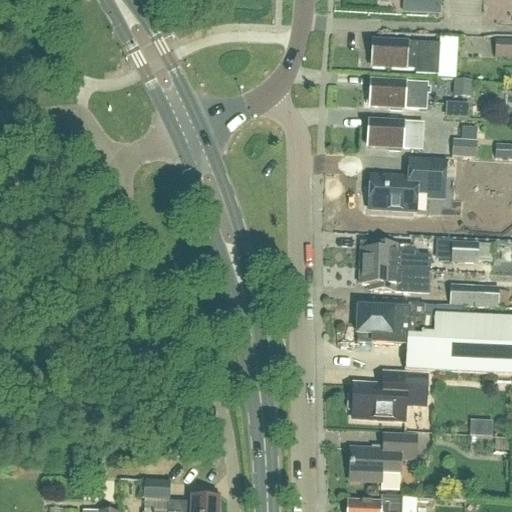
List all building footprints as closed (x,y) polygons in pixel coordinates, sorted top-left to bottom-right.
[(430,4),(430,20),(437,20),(438,4),(430,4)] [(511,62),(511,45),(494,45),(493,62),(511,62)] [(437,79),(439,49),(372,46),(371,57),(369,57),(368,69),(371,69),(371,72),(415,74),(415,78),(437,79)] [(401,116),(401,113),(425,114),(426,88),(370,86),(370,97),(367,97),(367,109),(369,109),(369,112),(389,113),(389,116),(401,116)] [(468,86),(452,86),(451,96),(468,97),(468,86)] [(421,155),(422,128),(368,125),(368,137),(365,137),(365,149),(367,149),(367,152),(387,153),(387,155),(399,156),(399,154),(421,155)] [(475,164),(476,146),(453,144),(451,162),(475,164)] [(511,163),(511,149),(495,149),(494,162),(511,163)] [(442,203),(444,167),(408,165),(407,183),(398,182),(398,185),(369,184),(368,215),(414,217),(416,197),(428,198),(427,202),(442,203)] [(492,265),(492,248),(479,248),(451,246),(450,263),(451,263),(451,267),(477,268),(477,264),(492,265)] [(413,251),(360,248),(359,271),(395,274),(429,276),(430,260),(420,259),(413,251)] [(369,296),(428,299),(429,276),(395,274),(359,271),(358,290),(370,291),(369,296)] [(498,295),(450,293),(450,311),(497,313),(498,295)] [(358,312),(356,347),(406,350),(407,350),(408,332),(423,332),(425,309),(422,309),(406,308),(406,315),(358,312)] [(511,322),(448,319),(446,377),(453,377),(511,379),(511,322)] [(425,411),(427,381),(383,378),(383,392),(354,390),(353,397),(350,399),(349,413),(352,416),(352,423),(404,426),(405,410),(425,411)] [(414,464),(415,441),(383,440),(382,455),(349,453),(348,486),(380,487),(380,478),(398,478),(399,463),(414,464)] [(169,503),(169,486),(144,485),(144,502),(169,503)] [(400,511),(401,502),(380,501),(379,508),(347,507),(347,511),(400,511)] [(218,511),(219,503),(194,502),(193,507),(169,506),(168,511),(218,511)]
